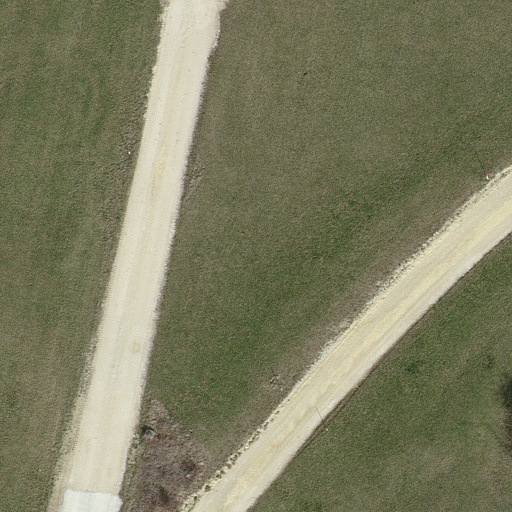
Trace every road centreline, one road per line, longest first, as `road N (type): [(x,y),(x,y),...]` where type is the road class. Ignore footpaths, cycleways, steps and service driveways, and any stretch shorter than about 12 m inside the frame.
road 1 (track): [(197,0),(89,511)]
road 2 (track): [(221,511),(375,332),(511,210)]
